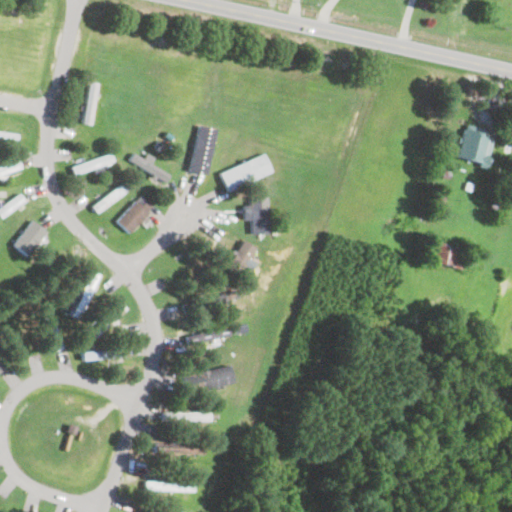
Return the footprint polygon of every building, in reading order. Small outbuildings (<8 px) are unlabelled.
[(96,83),(87,81),(79,123),(88,124),(96,83)] [(186,170),(204,175),(215,129),(196,125),(186,170)] [(456,161),(486,166),(492,130),(462,125),(456,161)] [(0,139),(13,141),(14,133),(0,131),(0,139)] [(217,172),(226,190),(270,171),(261,151),(217,172)] [(145,152),(138,167),(163,181),(167,174),(148,162),(152,156),(145,152)] [(69,166),(72,175),(112,162),(108,153),(69,166)] [(0,163),(0,174),(20,167),(16,158),(0,163)] [(127,188),(122,181),(89,207),(95,214),(127,188)] [(0,201),(0,217),(23,200),(17,191),(0,201)] [(266,196),(248,196),(248,233),(266,233),(266,196)] [(114,220),(126,233),(146,213),(133,201),(114,220)] [(11,241),(25,254),(43,229),(29,218),(11,241)] [(254,247),(241,240),(225,267),(238,274),(254,247)] [(427,263),(459,268),(463,247),(430,242),(427,263)] [(97,275),(89,271),(70,314),(78,317),(97,275)] [(125,309),(118,301),(86,329),(93,337),(125,309)] [(42,316),(51,350),(60,348),(52,313),(42,316)] [(185,343),(228,338),(227,328),(184,334),(185,343)] [(80,350),(80,358),(106,358),(106,350),(80,350)] [(188,391),(232,383),(229,366),(185,373),(188,391)] [(208,420),(208,411),(159,411),(159,420),(208,420)] [(76,426),(68,424),(61,448),(70,450),(76,426)] [(191,490),(191,481),(144,481),(144,490),(191,490)]
